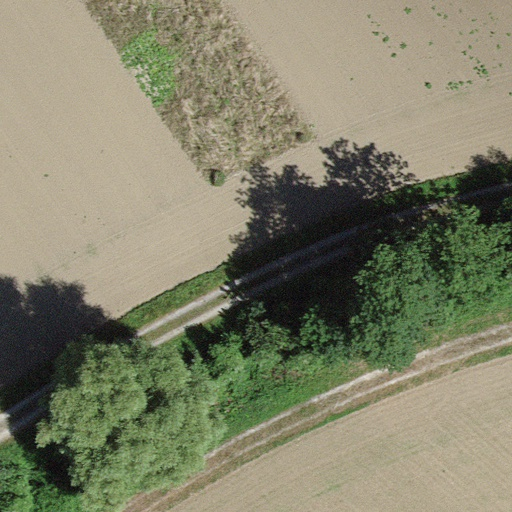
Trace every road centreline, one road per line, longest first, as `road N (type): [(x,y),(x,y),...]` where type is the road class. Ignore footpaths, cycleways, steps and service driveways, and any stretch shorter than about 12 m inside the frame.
road 1 (track): [(0,433),(236,286),(511,195)]
road 2 (track): [(127,511),(327,396),(511,330)]
